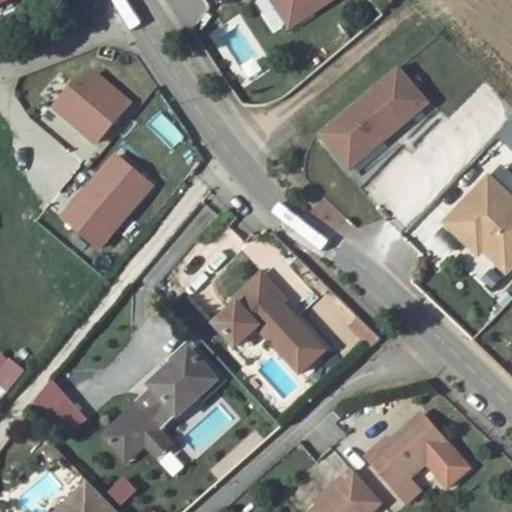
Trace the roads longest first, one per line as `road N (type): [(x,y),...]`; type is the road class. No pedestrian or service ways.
road 1 (residential): [(0,432),(228,146)]
road 2 (residential): [(431,337),(354,379),(206,511)]
road 3 (tertiary): [(431,337),(228,146)]
road 4 (unknown): [(333,248),(474,130)]
road 5 (tertiary): [(228,146),(144,21)]
road 6 (unclassified): [(0,56),(144,21)]
